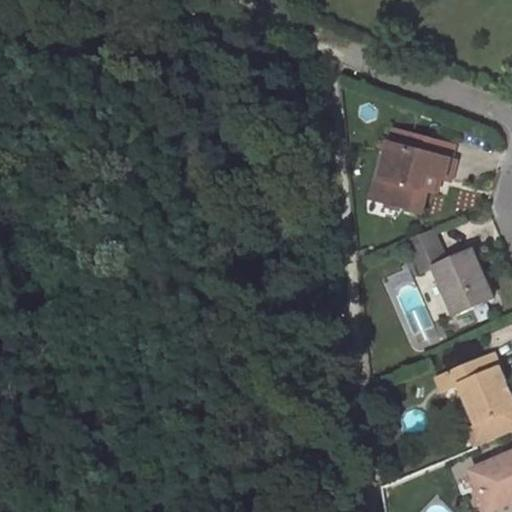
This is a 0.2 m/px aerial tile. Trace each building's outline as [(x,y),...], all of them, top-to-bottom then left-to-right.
[(431,178),(443,181),(453,184),(458,162),(452,160),(456,147),(395,131),(388,157),(383,178),(378,199),(425,213),(431,191),(428,190),(431,178)] [(384,156),(378,177),(383,178),(388,157),(384,156)] [(372,198),(378,199),(383,178),(378,177),(372,198)] [(439,193),(443,181),(431,178),(428,190),(431,191),(439,193)] [(435,230),(412,240),(419,258),(442,248),(435,230)] [(442,248),(419,258),(425,273),(437,268),(449,263),(442,248)] [(494,298),(475,252),(449,263),(437,268),(456,314),(494,298)] [(478,448),(511,434),(511,392),(507,396),(504,388),(509,386),(496,354),(439,378),(445,394),(463,387),(479,426),(470,430),(478,448)] [(511,455),(474,472),(489,511),(511,503),(511,455)]
